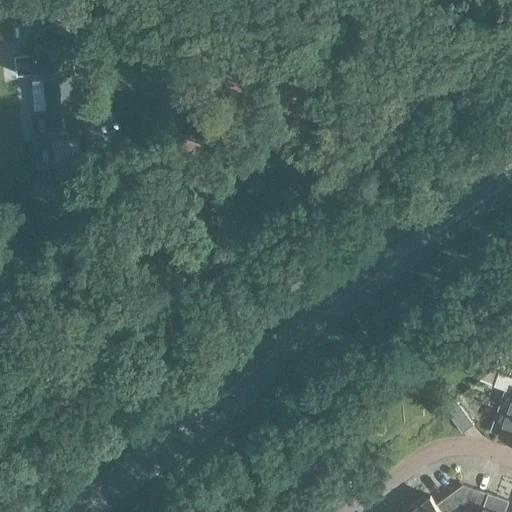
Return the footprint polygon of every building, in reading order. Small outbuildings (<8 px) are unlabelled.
[(83,157),(80,132),(77,96),(85,95),(83,71),(74,72),(71,38),(30,42),(31,55),(15,57),(17,76),(32,74),(33,83),(45,82),(49,135),(49,136),(52,166),(83,157)] [(511,376),(492,369),(480,379),(494,384),(494,385),(505,389),(511,391),(511,399),(508,411),(511,412),(511,376)] [(455,398),(444,406),(463,432),(474,423),(455,398)] [(511,412),(508,411),(500,434),(511,438),(511,412)] [(418,500),(411,506),(415,511),(465,511),(467,511),(463,484),(436,504),(431,496),(423,501),(418,500)] [(488,493),(463,484),(467,511),(469,511),(504,511),(509,501),(488,493)]
